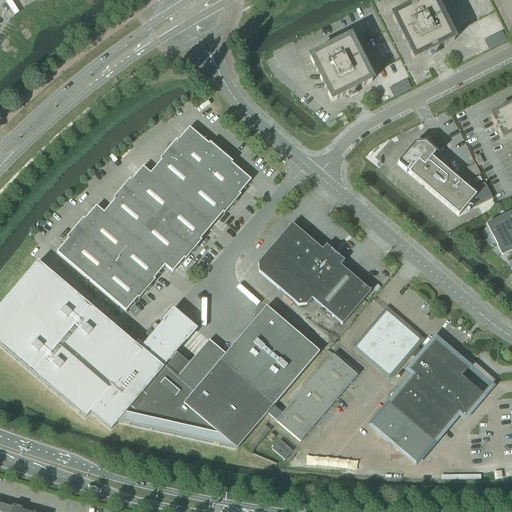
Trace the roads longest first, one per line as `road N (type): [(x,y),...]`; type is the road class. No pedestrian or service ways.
road 1 (unclassified): [(282,196),(192,118),(123,163),(44,249)]
road 2 (secondary): [(246,511),(0,438)]
road 3 (unclassified): [(511,338),(317,175)]
road 4 (secondary): [(0,172),(92,87),(193,20)]
road 5 (secondary): [(186,2),(68,86),(0,148)]
road 6 (unclassified): [(317,175),(363,123),(511,48)]
road 7 (secondary): [(0,458),(196,511)]
road 8 (unclassified): [(305,166),(244,112),(193,20)]
road 9 (unclassified): [(156,310),(203,297),(282,196)]
road 10 (unknown): [(511,181),(475,121),(511,92)]
